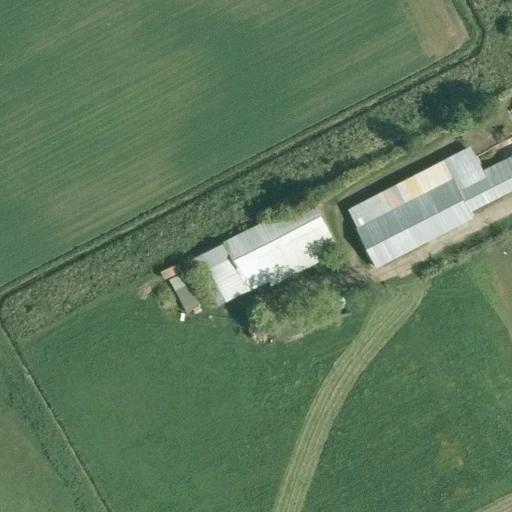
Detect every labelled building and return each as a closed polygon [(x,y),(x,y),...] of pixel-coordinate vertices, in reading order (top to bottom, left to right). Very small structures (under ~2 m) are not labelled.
[(511,156),(359,234),(371,258),(380,254),(385,262),(511,196),(511,156)] [(193,259),(216,305),(249,288),(249,289),(337,246),(312,198),(226,242),(193,259)] [(163,265),(147,271),(161,310),(177,304),(163,265)] [(167,272),(183,308),(196,302),(181,266),(167,272)] [(297,283),(279,289),(282,297),(300,292),(297,283)]
